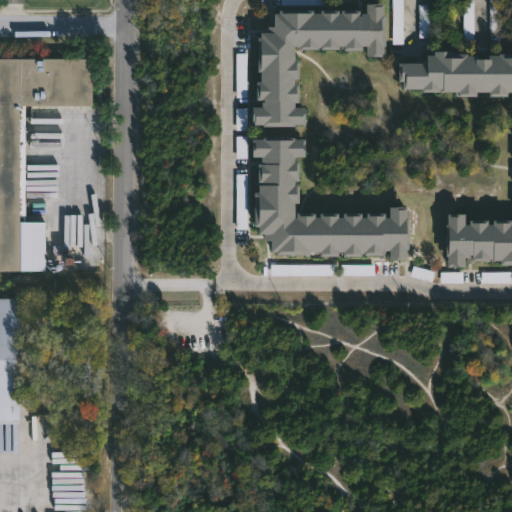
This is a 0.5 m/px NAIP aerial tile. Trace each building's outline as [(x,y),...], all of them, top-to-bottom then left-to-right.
[(383,2),(382,16),(383,16),(383,55),(365,55),(365,43),(360,43),(360,48),(355,48),(355,54),(342,53),(342,49),(337,49),(337,52),(319,52),(320,49),(316,49),(316,52),(298,51),(298,49),(293,49),(292,58),(297,58),(296,76),(293,76),(292,82),(297,82),(296,100),(292,99),(292,105),(303,105),(303,122),(292,122),(292,123),(250,122),(250,105),(260,105),(260,100),(262,100),(262,97),(255,97),(255,79),(259,79),(259,69),(255,69),(256,35),(259,35),(259,30),(266,30),(266,24),(272,24),(272,16),(278,16),(278,13),(311,14),(311,16),(319,17),(319,13),(357,14),(357,19),(360,19),(360,17),(365,17),(365,2),(383,2)] [(511,54),(511,94),(501,94),(501,99),(484,99),(484,95),(470,95),(470,99),(453,99),(453,95),(437,95),(437,92),(434,92),(434,95),(416,95),(416,92),(397,92),(397,84),(393,84),(393,66),(421,66),(421,58),(428,58),(428,54),(446,54),(446,56),(461,56),(461,58),(472,58),(472,61),(483,61),(483,57),(508,58),(508,54),(511,54)] [(0,57),(89,57),(90,104),(30,104),(30,116),(22,116),(23,220),(43,220),(43,270),(0,270),(0,298),(16,298),(16,394),(30,394),(30,402),(16,402),(16,423),(0,423),(0,57)] [(511,269),(495,269),(495,265),(488,265),(488,262),(485,262),(485,265),(467,265),(467,259),(465,259),(464,261),(459,261),(458,271),(442,271),(442,261),(440,261),(442,217),(460,217),(460,228),(464,228),(464,224),(482,224),(482,228),(487,228),(487,224),(506,224),(506,228),(511,228),(511,133),(510,133),(510,115),(511,115),(511,269)] [(290,141),(290,142),(301,142),(301,159),(290,159),(290,164),(295,164),(295,182),(290,182),(290,188),(294,188),(295,206),(290,206),(291,221),(292,220),(292,216),(311,216),(311,221),(316,221),(316,216),(334,216),(334,221),(339,221),(339,216),(358,216),(358,221),(363,221),(363,216),(381,216),(381,221),(386,221),(386,210),(403,210),(403,221),(405,221),(405,253),(403,253),(403,263),(386,263),(386,254),(381,254),(381,252),(378,252),(378,258),(360,259),(360,255),(357,255),(357,259),(339,259),(339,255),(334,255),(334,259),(316,259),(316,255),(305,255),(305,258),(272,258),(272,255),(267,255),(267,244),(260,244),(260,237),(255,237),(255,230),(250,230),(250,195),(254,195),(254,188),(257,188),(257,185),(254,185),(254,166),(260,166),(260,165),(257,165),(257,159),(248,160),(248,141),(290,141)]
